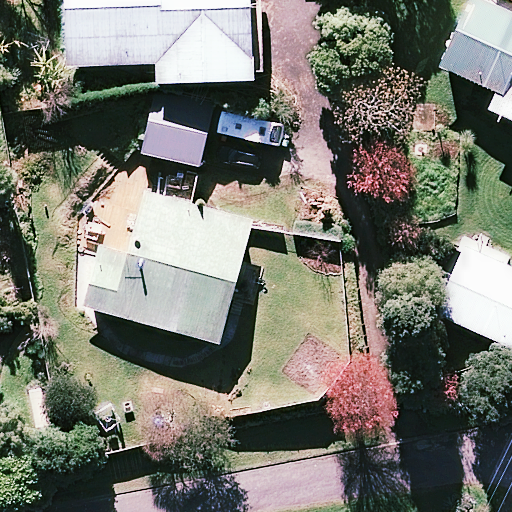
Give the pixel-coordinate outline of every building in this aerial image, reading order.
[(253,92),(252,0),(66,0),(67,72),(157,72),(157,92),(253,92)] [(511,15),(476,0),(473,0),(439,77),(496,103),(488,120),(511,130),(511,15)] [(209,123),(150,114),(143,162),(201,171),(209,123)] [(252,229),(146,201),(129,263),(92,252),(75,311),(219,350),(252,229)] [(511,277),(464,255),(435,319),(511,355),(511,277)]
